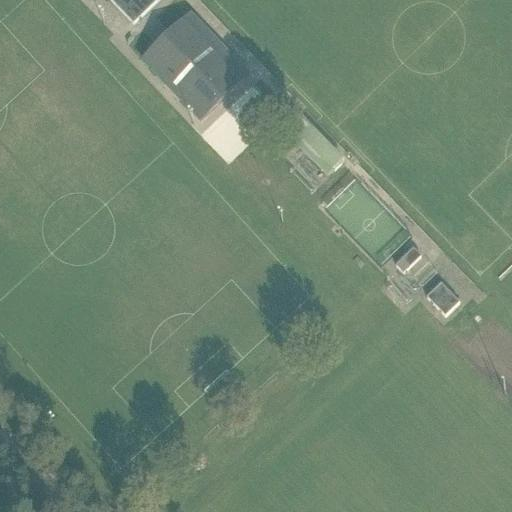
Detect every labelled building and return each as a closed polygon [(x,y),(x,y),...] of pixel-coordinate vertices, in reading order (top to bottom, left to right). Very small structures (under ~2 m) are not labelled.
[(108,0),(134,26),(160,0),(108,0)] [(202,123),(245,80),(186,20),(143,62),(202,123)] [(342,163),(348,156),(304,110),(298,117),(342,163)] [(280,132),(327,176),(341,162),(294,117),(280,132)] [(441,287),(426,300),(445,319),(459,305),(441,287)]
